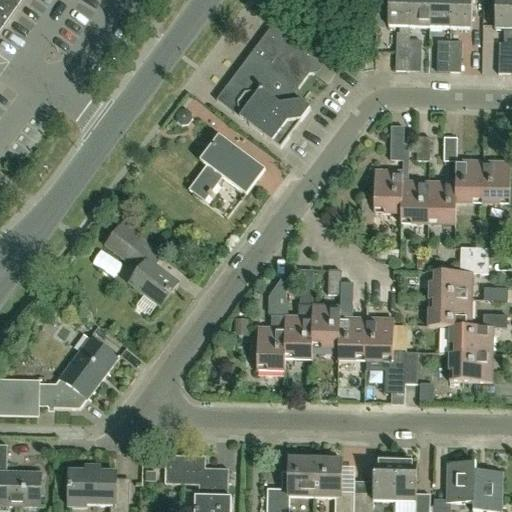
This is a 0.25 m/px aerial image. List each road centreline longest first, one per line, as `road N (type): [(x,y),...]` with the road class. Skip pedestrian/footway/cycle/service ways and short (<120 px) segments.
road 1 (residential): [(140,414),(370,111),(389,100),(511,103)]
road 2 (residential): [(511,428),(140,414)]
road 3 (tertiary): [(0,279),(208,0)]
